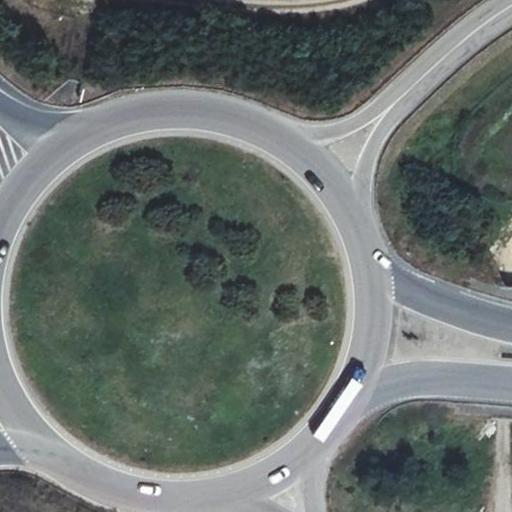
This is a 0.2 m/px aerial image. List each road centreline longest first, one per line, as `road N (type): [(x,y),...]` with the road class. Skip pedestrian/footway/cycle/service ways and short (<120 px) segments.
road 1 (track): [(365,0),(316,18),(224,16),(123,0)]
road 2 (trunk): [(277,138),(243,122),(170,110),(97,127),(64,146)]
road 3 (track): [(511,302),(502,511)]
road 4 (trunk): [(349,400),(425,378),(511,382)]
road 5 (unclassified): [(391,103),(511,4)]
road 6 (trunk): [(511,322),(455,309),(370,271)]
road 7 (trunk): [(146,499),(237,492),(278,473)]
road 8 (trunk): [(349,400),(365,359),(370,271)]
road 9 (trunk): [(35,441),(105,488),(146,499)]
road 10 (unclassified): [(391,103),(340,129),(277,138)]
road 11 (unclassified): [(351,217),(391,103)]
